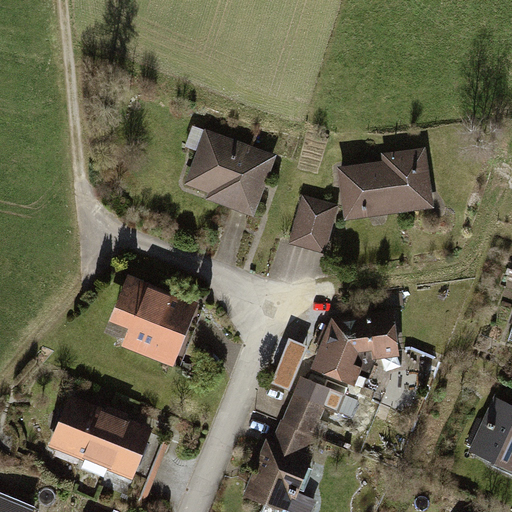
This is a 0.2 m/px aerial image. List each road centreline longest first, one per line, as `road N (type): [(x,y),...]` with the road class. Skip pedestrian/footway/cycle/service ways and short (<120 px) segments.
road 1 (track): [(64,0),(87,278),(0,375)]
road 2 (residential): [(192,511),(256,353),(257,310),(211,271),(86,221)]
road 3 (track): [(257,310),(470,262),(511,138)]
